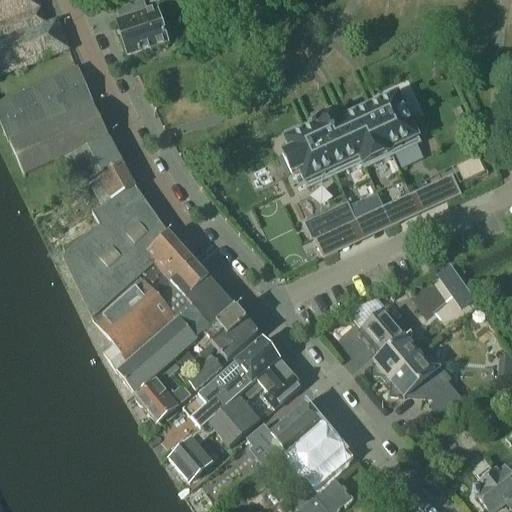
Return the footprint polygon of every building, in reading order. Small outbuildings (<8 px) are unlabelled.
[(0,0),(0,27),(40,12),(35,0),(0,0)] [(116,24),(122,42),(124,47),(127,59),(168,46),(157,11),(147,14),(143,3),(116,11),(120,23),(117,24),(116,24)] [(40,12),(0,27),(0,78),(26,69),(31,67),(40,63),(69,53),(57,22),(46,26),(40,12)] [(0,125),(11,150),(93,111),(86,95),(87,95),(86,94),(82,85),(82,84),(76,70),(75,70),(75,71),(0,105),(0,125)] [(403,99),(399,100),(398,97),(370,110),(392,159),(420,146),(407,117),(411,115),(413,108),(410,101),(403,99)] [(339,115),(365,172),(392,159),(370,110),(367,111),(360,108),(353,112),(351,119),(343,122),(340,115),(339,115)] [(65,162),(109,142),(106,137),(99,124),(93,111),(11,150),(24,181),(65,162)] [(314,127),(312,128),(335,179),(361,167),(364,172),(365,172),(339,115),(330,119),(323,116),(317,120),(314,127)] [(307,192),(335,179),(312,128),(311,128),(312,130),(284,143),(290,155),(283,158),(292,178),(299,175),(307,192)] [(103,176),(122,167),(114,152),(113,152),(109,145),(110,144),(109,142),(65,163),(81,192),(89,187),(104,179),(103,176)] [(102,211),(134,192),(135,192),(129,179),(128,180),(122,169),(123,169),(122,167),(103,176),(104,179),(89,187),(102,211)] [(452,178),(437,185),(446,205),(461,198),(452,178)] [(104,357),(112,369),(208,283),(196,270),(195,271),(193,268),(194,267),(182,254),(181,255),(178,252),(179,251),(167,238),(157,223),(156,224),(147,210),(148,210),(135,192),(134,192),(135,193),(92,217),(99,231),(63,252),(66,258),(62,262),(63,264),(64,264),(91,320),(90,320),(92,324),(92,323),(114,348),(104,357)] [(348,208),(321,221),(328,236),(352,225),(355,223),(348,208)] [(391,210),(384,214),(392,230),(399,227),(391,210)] [(384,214),(377,217),(384,233),(392,230),(384,214)] [(328,236),(314,242),(323,262),(337,255),(328,236)] [(424,262),(428,272),(447,263),(443,253),(424,262)] [(117,377),(133,398),(153,381),(173,365),(176,363),(186,354),(195,346),(234,312),(233,312),(224,302),(217,294),(213,289),(208,283),(112,369),(117,377)] [(462,305),(461,312),(466,317),(475,310),(468,300),(462,305)] [(235,314),(234,312),(195,346),(198,349),(200,347),(205,354),(224,336),(228,340),(245,325),(237,316),(237,317),(235,314)] [(380,381),(385,387),(421,359),(410,348),(411,336),(400,322),(396,326),(384,312),(361,332),(383,358),(373,366),(376,369),(373,371),(372,380),(380,381)] [(246,326),(245,325),(228,340),(224,336),(205,354),(198,360),(205,367),(212,361),(208,356),(214,351),(227,366),(258,339),(257,338),(256,339),(246,327),(247,327),(246,326)] [(200,434),(216,419),(238,400),(278,365),(278,364),(275,361),(271,356),(266,350),(266,349),(262,344),(261,345),(261,344),(261,345),(197,401),(194,403),(202,413),(191,424),(200,434)] [(186,354),(176,363),(184,372),(194,363),(186,354)] [(421,359),(385,387),(390,392),(389,400),(398,401),(401,399),(404,402),(413,394),(421,403),(432,404),(441,416),(463,404),(448,386),(451,383),(439,369),(428,368),(421,359)] [(198,360),(194,363),(200,371),(186,383),(195,394),(221,372),(212,361),(205,367),(198,360)] [(511,361),(499,360),(497,382),(510,383),(511,383),(511,361)] [(173,365),(153,381),(160,389),(177,374),(177,371),(173,365)] [(279,365),(278,365),(238,400),(244,407),(262,392),(267,398),(290,378),(279,365)] [(267,398),(264,401),(275,413),(300,391),(290,378),(267,398)] [(153,381),(133,398),(136,402),(135,404),(140,410),(142,410),(156,427),(190,399),(182,389),(173,397),(167,390),(163,393),(160,389),(153,381)] [(488,399),(478,406),(485,415),(494,407),(488,399)] [(216,419),(225,429),(231,437),(222,444),(229,452),(260,425),(244,407),(238,400),(216,419)] [(264,429),(246,444),(250,448),(253,452),(259,447),(274,465),(278,462),(279,463),(322,426),(318,421),(307,408),(307,407),(306,406),(305,406),(305,407),(277,430),(270,436),(268,433),(265,430),(264,429)] [(168,463),(179,475),(202,455),(195,448),(201,443),(202,444),(205,441),(205,442),(214,434),(216,437),(225,429),(216,419),(200,434),(190,442),(191,443),(168,463)] [(322,426),(279,463),(291,477),(298,471),(310,487),(292,502),(299,511),(301,511),(335,485),(334,484),(325,474),(346,457),(347,456),(346,454),(346,455),(338,445),(334,440),(322,426),(323,426),(322,426)] [(225,429),(216,437),(222,444),(231,437),(225,429)] [(202,455),(179,475),(189,487),(218,462),(214,457),(208,463),(202,455)] [(480,489),(482,491),(478,494),(475,494),(474,500),(477,500),(486,511),(498,511),(505,506),(510,511),(511,511),(511,483),(504,474),(497,480),(495,478),(494,478),(489,471),(485,474),(485,475),(480,479),(480,478),(476,481),(481,488),(480,489)] [(341,511),(350,505),(335,486),(302,511),(341,511)]
